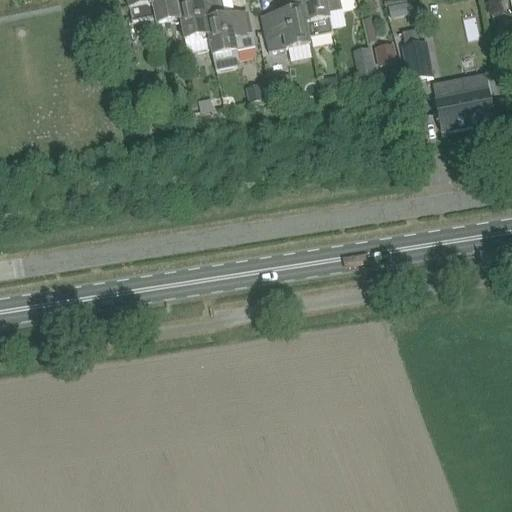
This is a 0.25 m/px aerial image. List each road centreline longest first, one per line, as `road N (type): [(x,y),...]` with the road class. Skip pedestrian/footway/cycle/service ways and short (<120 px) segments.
road 1 (unclassified): [(0,275),(511,185)]
road 2 (primary): [(0,316),(511,236)]
road 3 (unclassified): [(247,318),(511,275)]
